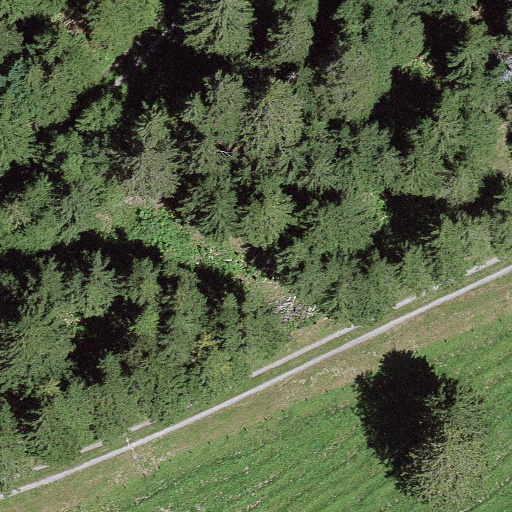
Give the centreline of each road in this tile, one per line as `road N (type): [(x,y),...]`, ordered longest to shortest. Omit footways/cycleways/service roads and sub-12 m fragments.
road 1 (track): [(0,490),(511,257)]
road 2 (track): [(0,168),(177,0)]
